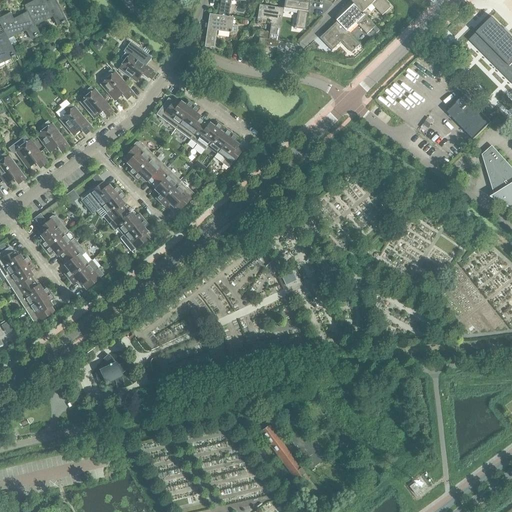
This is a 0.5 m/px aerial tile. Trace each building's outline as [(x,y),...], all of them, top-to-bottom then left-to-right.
[(36,0),(24,6),(28,13),(35,26),(53,17),(58,27),(66,22),(55,0),(53,0),(47,3),(45,0),(36,0)] [(221,0),(219,16),(228,17),(231,0),(234,0),(245,2),(245,0),(221,0)] [(279,0),(279,2),(284,9),(298,11),(296,26),(295,26),(294,28),(305,30),(309,0),(279,0)] [(355,4),(363,13),(364,13),(373,4),(383,15),(392,7),(384,0),(355,0),(353,2),(355,4)] [(338,21),(340,23),(348,32),(358,22),(369,33),(373,29),(378,33),(380,30),(376,26),(364,13),(363,13),(355,4),(338,21)] [(272,22),(270,34),(260,32),(258,47),(263,48),(264,46),(277,48),(283,9),(259,5),(257,20),(272,22)] [(0,18),(0,24),(4,33),(5,33),(8,40),(26,31),(30,39),(31,40),(40,36),(35,26),(28,13),(14,20),(10,13),(0,18)] [(228,17),(219,16),(209,14),(204,48),(214,49),(217,31),(231,33),(234,18),(228,17)] [(511,36),(493,17),(472,38),(511,78),(511,36)] [(348,32),(340,23),(323,40),(333,51),(342,42),(352,53),(361,45),(348,32)] [(0,64),(4,62),(4,63),(17,56),(8,40),(5,33),(4,33),(0,35),(0,64)] [(124,62),(119,68),(136,81),(142,73),(148,77),(152,72),(145,66),(151,58),(131,43),(124,52),(125,53),(121,59),(124,62)] [(50,45),(47,51),(52,54),(55,49),(50,45)] [(54,68),(47,72),(50,77),(56,73),(54,68)] [(102,84),(115,100),(123,94),(127,99),(133,94),(114,73),(114,74),(111,70),(100,79),(103,82),(102,84)] [(81,102),(95,118),(102,111),(107,117),(112,112),(94,91),(91,87),(83,93),(87,97),(81,102)] [(8,95),(2,99),(6,104),(11,100),(8,95)] [(448,114),(474,140),(492,123),(466,97),(448,114)] [(156,115),(176,129),(193,106),(188,102),(185,106),(180,103),(178,106),(174,102),(175,101),(174,100),(173,102),(168,98),(156,115)] [(67,114),(60,119),(74,135),(82,129),(86,134),(91,129),(74,108),(73,109),(70,105),(63,110),(67,114)] [(176,129),(190,140),(202,123),(198,120),(200,117),(196,114),(199,110),(193,106),(176,129)] [(37,135),(50,152),(58,146),(62,152),(68,148),(51,125),(50,125),(48,122),(41,126),(44,130),(37,135)] [(205,151),(208,147),(219,132),(223,127),(217,123),(214,128),(209,124),(207,127),(202,123),(190,140),(205,151)] [(208,147),(217,154),(231,134),(226,130),(223,135),(219,132),(208,147)] [(231,134),(217,154),(221,157),(221,156),(224,159),(221,163),(228,168),(231,164),(231,165),(238,156),(242,151),(241,150),(240,152),(236,149),(238,146),(234,142),(237,138),(231,134)] [(9,149),(13,155),(17,152),(20,156),(28,168),(36,162),(40,167),(46,163),(41,156),(41,157),(30,141),(26,136),(9,149)] [(128,172),(133,176),(150,159),(153,155),(140,142),(139,143),(136,143),(134,145),(134,148),(124,158),(125,158),(126,157),(130,160),(127,163),(132,168),(128,172)] [(498,195),(493,198),(491,197),(511,209),(511,167),(494,148),(490,152),(488,150),(482,155),(487,169),(488,169),(498,195)] [(0,156),(0,174),(7,184),(14,178),(19,183),(24,179),(8,157),(7,157),(4,153),(0,156)] [(149,179),(153,183),(167,168),(161,162),(157,165),(150,159),(133,176),(138,181),(142,177),(146,182),(149,179)] [(160,203),(180,182),(181,182),(167,168),(153,183),(157,187),(155,190),(159,194),(156,198),(160,203)] [(97,174),(92,178),(95,182),(100,178),(97,174)] [(208,179),(205,183),(205,186),(209,188),(213,183),(208,179)] [(101,207),(120,192),(116,187),(112,190),(108,186),(105,188),(102,184),(103,182),(90,193),(86,196),(97,210),(101,207)] [(180,182),(160,203),(165,207),(169,203),(174,208),(176,205),(180,209),(179,210),(179,211),(191,198),(194,194),(188,188),(187,189),(180,182)] [(103,217),(109,224),(124,212),(120,207),(123,204),(120,200),(124,197),(120,192),(101,207),(107,214),(103,217)] [(118,228),(124,235),(143,220),(139,215),(134,218),(131,214),(128,216),(124,212),(109,224),(115,231),(118,228)] [(41,244),(45,250),(64,234),(68,231),(55,216),(55,217),(52,216),(50,218),(49,221),(38,230),(40,229),(44,233),(41,236),(45,241),(41,244)] [(143,220),(124,235),(120,238),(131,252),(135,249),(136,249),(149,239),(148,238),(147,239),(143,235),(146,233),(143,228),(147,225),(143,220)] [(60,254),(64,259),(80,246),(74,239),(70,242),(64,234),(45,250),(49,255),(53,251),(57,256),(60,254)] [(64,274),(68,279),(87,263),(81,256),(85,253),(80,246),(64,259),(68,263),(65,265),(69,271),(64,274)] [(0,270),(6,279),(31,263),(27,257),(22,260),(19,255),(16,258),(13,253),(15,252),(14,251),(13,252),(9,247),(0,253),(0,270)] [(87,263),(68,279),(73,284),(77,281),(81,286),(84,284),(88,288),(86,289),(86,290),(100,279),(99,278),(103,275),(91,260),(87,263)] [(6,279),(15,294),(32,283),(29,278),(32,276),(29,271),(34,268),(31,263),(6,279)] [(293,272),(282,276),(286,286),(297,281),(293,272)] [(15,294),(25,309),(50,293),(46,288),(42,290),(39,286),(36,288),(32,283),(15,294)] [(50,293),(25,309),(35,324),(39,321),(39,322),(54,312),(52,313),(49,308),(52,306),(49,302),(54,299),(50,293)] [(109,366),(100,371),(106,384),(115,380),(116,381),(116,383),(116,384),(117,388),(123,388),(123,384),(122,383),(121,379),(121,377),(120,375),(127,370),(129,369),(127,363),(124,364),(116,365),(115,364),(114,362),(112,360),(110,357),(108,355),(104,359),(107,362),(109,366)] [(278,423),(311,469),(326,458),(332,453),(318,434),(311,438),(307,432),(314,426),(309,418),(301,424),(293,413),(278,423)] [(260,431),(296,480),(305,474),(269,425),(260,431)] [(305,474),(296,480),(307,496),(316,489),(305,474)] [(411,487),(417,495),(421,491),(415,483),(411,487)]
